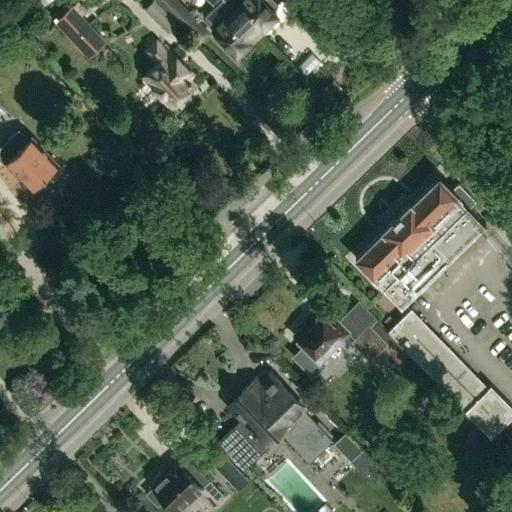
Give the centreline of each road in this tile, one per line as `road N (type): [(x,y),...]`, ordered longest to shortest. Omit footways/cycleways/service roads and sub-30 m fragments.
road 1 (secondary): [(0,490),(413,88)]
road 2 (residential): [(511,208),(413,88)]
road 3 (secondary): [(413,88),(508,0)]
road 4 (residential): [(413,88),(329,0)]
